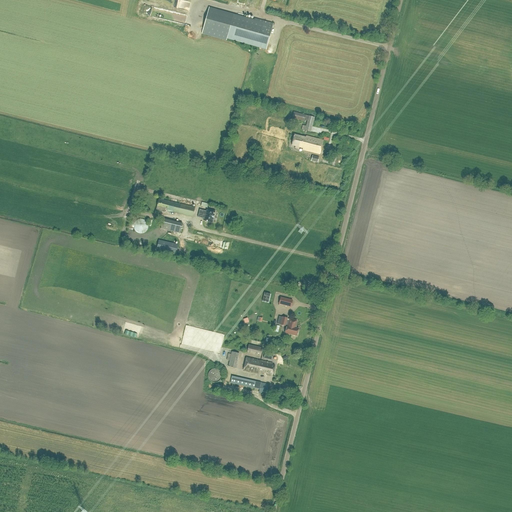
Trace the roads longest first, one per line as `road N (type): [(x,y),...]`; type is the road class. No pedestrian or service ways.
road 1 (unclassified): [(273,511),(400,0)]
road 2 (unknown): [(387,49),(201,4),(194,6),(192,33)]
road 3 (track): [(511,317),(332,273)]
